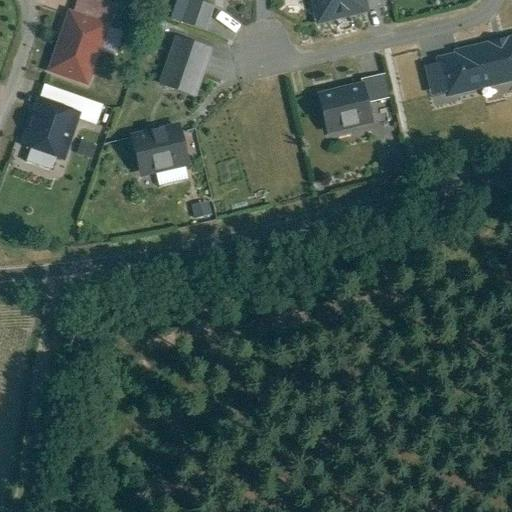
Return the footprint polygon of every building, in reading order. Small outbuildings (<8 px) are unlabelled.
[(204,32),(212,7),(192,0),(186,0),(179,23),(204,32)] [(365,0),(310,0),(315,21),(367,11),(365,0)] [(109,28),(67,15),(47,80),(89,93),(109,28)] [(511,75),(511,29),(433,47),(443,92),(511,75)] [(213,59),(173,46),(157,96),(196,109),(213,59)] [(511,84),(487,86),(488,97),(511,94),(511,84)] [(364,88),(315,99),(325,145),(374,134),(364,88)] [(82,119),(36,104),(18,156),(64,172),(82,119)] [(180,128),(127,138),(136,187),(189,177),(180,128)] [(122,316),(95,313),(92,343),(118,346),(122,316)]
